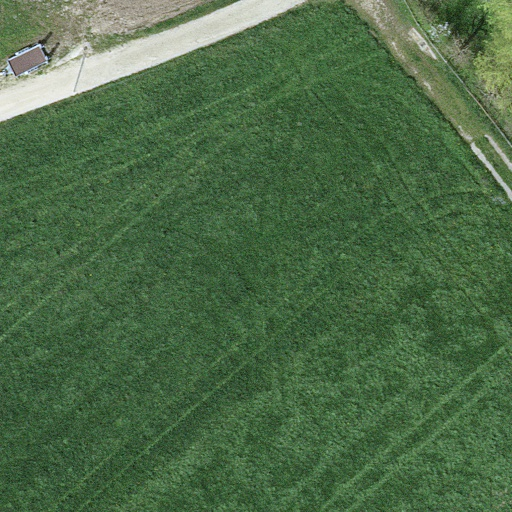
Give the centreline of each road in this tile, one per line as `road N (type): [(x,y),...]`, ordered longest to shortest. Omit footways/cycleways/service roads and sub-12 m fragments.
road 1 (track): [(0,121),(287,0)]
road 2 (track): [(374,0),(511,179)]
